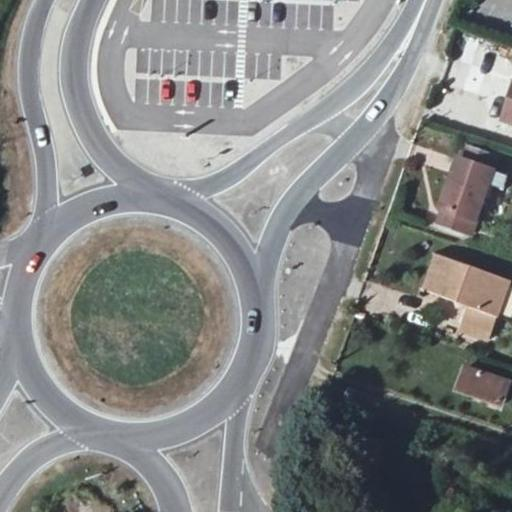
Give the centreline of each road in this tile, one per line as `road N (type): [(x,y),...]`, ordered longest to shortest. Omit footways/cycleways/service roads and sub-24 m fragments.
road 1 (primary): [(250,279),(296,196),(361,133),(404,57)]
road 2 (primary): [(404,57),(241,169),(173,199)]
road 3 (primary): [(47,0),(30,55),(47,171),(40,233)]
road 4 (primary): [(128,192),(90,143),(75,86),(79,31),(94,0)]
road 5 (secondary): [(229,511),(238,378)]
road 6 (primary): [(128,437),(191,423),(238,378)]
road 7 (primary): [(0,500),(43,450),(97,432)]
